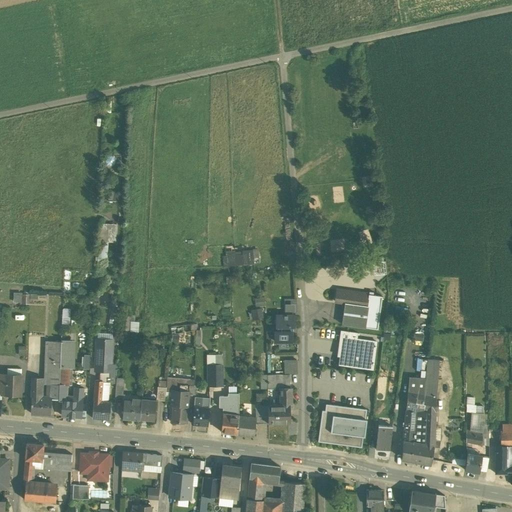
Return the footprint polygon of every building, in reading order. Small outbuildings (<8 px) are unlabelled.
[(118,241),(118,224),(103,223),(101,260),(109,260),(110,241),(118,241)] [(254,249),(225,250),(226,266),(255,265),(254,249)] [(345,303),(342,324),(378,329),(382,297),(336,290),(334,301),(345,303)] [(15,303),(28,303),(29,293),(15,292),(15,303)] [(72,325),(72,307),(63,307),(63,325),(72,325)] [(253,317),(260,317),(259,308),(252,309),(253,317)] [(294,315),(276,315),(276,326),(277,326),(277,331),(275,331),(275,341),(291,342),(291,333),(292,333),(292,326),(293,326),(294,315)] [(140,331),(140,321),(131,320),(131,331),(140,331)] [(358,333),(341,331),(339,346),(341,346),(339,364),(365,368),(365,367),(374,368),(377,342),(357,339),(358,333)] [(61,342),(46,341),(45,372),(47,372),(59,373),(60,368),(61,342)] [(73,342),(62,342),(62,341),(61,341),(61,342),(60,368),(72,368),(73,368),(73,367),(72,367),(73,342)] [(96,370),(110,370),(111,365),(112,341),(98,341),(96,370)] [(295,372),(295,358),(281,359),(282,373),(295,372)] [(438,359),(427,359),(425,379),(436,380),(438,359)] [(72,368),(60,368),(59,373),(59,385),(67,386),(71,386),(72,368)] [(59,373),(47,372),(46,385),(50,385),(59,385),(59,373)] [(7,374),(5,374),(4,388),(1,388),(1,391),(1,394),(20,395),(21,375),(7,374)] [(275,374),(267,374),(267,389),(275,388),(275,374)] [(290,387),(289,374),(275,374),(275,388),(280,388),(290,388),(290,387)] [(189,379),(173,377),(172,391),(170,405),(173,406),(171,422),(186,423),(188,395),(189,385),(189,379)] [(41,378),(33,378),(32,398),(40,398),(41,384),(41,382),(41,378)] [(425,379),(409,378),(408,390),(424,393),(425,379)] [(436,380),(425,379),(424,393),(435,395),(436,380)] [(103,381),(96,380),(95,388),(94,402),(101,403),(101,402),(103,382),(103,381)] [(59,385),(50,385),(49,398),(52,399),(58,399),(58,397),(59,385)] [(67,386),(59,385),(58,397),(66,397),(67,386)] [(166,387),(158,386),(157,399),(157,400),(165,401),(166,391),(166,387)] [(83,388),(74,387),(73,398),(74,398),(73,401),(82,402),(83,388)] [(290,387),(290,388),(280,388),(281,404),(290,404),(290,405),(292,405),(291,387),(290,387)] [(424,393),(408,390),(406,410),(415,411),(426,413),(424,393)] [(238,394),(228,393),(228,396),(220,396),(219,407),(223,407),(223,415),(238,416),(238,394)] [(435,395),(424,393),(426,413),(427,413),(435,415),(435,395)] [(209,398),(194,397),(192,424),(207,426),(209,398)] [(40,398),(32,398),(31,414),(51,415),(52,399),(49,398),(40,398)] [(140,419),(141,398),(137,398),(137,400),(124,399),(123,417),(140,419)] [(157,399),(141,398),(140,419),(155,420),(157,400),(157,399)] [(73,401),(63,401),(62,416),(81,417),(82,402),(73,401)] [(111,403),(101,402),(101,403),(94,402),(92,418),(109,420),(111,403)] [(281,404),(267,405),(268,423),(268,424),(290,423),(290,405),(290,404),(281,404)] [(367,409),(330,404),(329,411),(322,410),(318,441),(361,447),(367,409)] [(267,405),(255,405),(256,418),(256,423),(268,424),(268,423),(267,405)] [(415,411),(406,410),(405,422),(414,424),(415,411)] [(435,415),(427,413),(427,441),(425,444),(433,446),(434,440),(435,415)] [(238,416),(223,415),(221,432),(237,433),(239,416),(238,416)] [(256,418),(239,416),(237,433),(254,435),(256,423),(256,418)] [(414,424),(405,422),(403,440),(413,442),(414,424)] [(391,426),(378,425),(376,450),(389,451),(391,426)] [(483,432),(467,430),(467,442),(481,444),(483,432)] [(511,431),(501,432),(501,446),(511,446),(511,431)] [(413,442),(403,440),(402,459),(422,462),(425,444),(413,442)] [(43,445),(27,444),(26,459),(42,461),(43,452),(43,445)] [(433,446),(425,444),(422,462),(430,464),(433,446)] [(42,461),(26,459),(25,465),(33,466),(33,467),(44,468),(45,452),(43,452),(42,461)] [(59,453),(45,452),(44,468),(57,469),(59,453)] [(161,456),(153,455),(153,454),(150,453),(150,455),(124,452),(123,468),(144,469),(144,464),(156,465),(160,466),(161,456)] [(507,453),(496,452),(496,473),(507,474),(507,453)] [(72,454),(59,453),(57,469),(71,470),(72,454)] [(482,456),(467,453),(464,470),(479,472),(482,456)] [(108,455),(81,454),(80,473),(107,474),(108,455)] [(0,459),(0,487),(5,488),(5,471),(8,471),(8,460),(0,459)] [(199,461),(185,459),(184,471),(198,473),(199,461)] [(280,467),(251,463),(250,478),(265,480),(278,481),(280,467)] [(241,466),(222,464),(221,479),(220,482),(227,483),(234,484),(239,484),(241,466)] [(33,466),(25,465),(23,484),(26,485),(26,484),(31,484),(33,467),(33,466)] [(172,473),(169,497),(189,499),(192,474),(172,473)] [(221,479),(203,478),(202,495),(208,496),(220,497),(220,495),(219,495),(220,482),(221,479)] [(265,480),(250,478),(249,499),(262,500),(263,487),(264,485),(265,480)] [(302,511),(305,483),(286,480),(284,501),(283,511),(302,511)] [(234,484),(227,483),(226,495),(233,496),(234,484)] [(31,484),(26,484),(26,485),(24,499),(55,502),(57,486),(31,484)] [(89,485),(73,485),(72,499),(88,499),(89,485)] [(149,487),(149,496),(160,496),(160,488),(149,487)] [(444,496),(412,490),(408,509),(408,511),(433,511),(434,507),(445,508),(444,496)] [(383,491),(367,491),(367,506),(373,506),(372,511),(383,511),(383,506),(383,491)] [(262,500),(249,499),(247,511),(283,511),(284,501),(262,500)]
